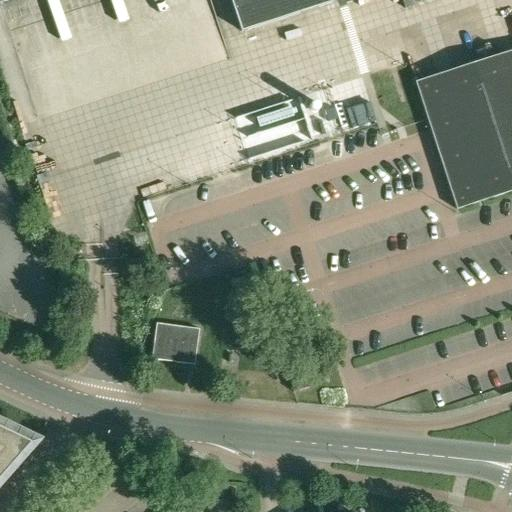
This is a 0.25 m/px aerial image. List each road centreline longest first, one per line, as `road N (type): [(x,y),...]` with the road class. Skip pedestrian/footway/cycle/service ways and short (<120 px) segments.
road 1 (tertiary): [(511,467),(166,431),(82,409),(0,375)]
road 2 (unknown): [(323,289),(289,178),(419,143),(460,245)]
